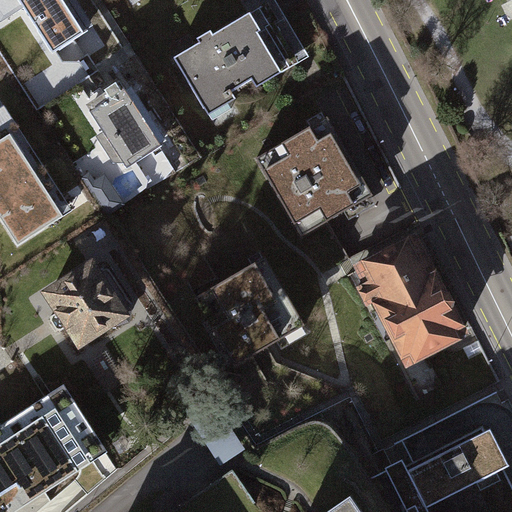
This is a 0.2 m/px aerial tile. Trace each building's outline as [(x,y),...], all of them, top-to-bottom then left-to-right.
[(84,45),(58,0),(28,0),(22,4),(20,0),(1,0),(0,1),(0,34),(18,25),(43,68),(84,45)] [(121,0),(126,8),(140,0),(121,0)] [(258,21),(282,71),(306,60),(282,10),(258,21)] [(250,22),(175,64),(208,122),(283,81),(250,22)] [(95,51),(88,59),(100,70),(118,50),(97,32),(86,43),(95,51)] [(160,160),(121,90),(88,107),(104,137),(94,143),(114,179),(91,192),(108,222),(146,201),(132,175),(160,160)] [(4,106),(0,108),(0,220),(16,246),(71,212),(4,106)] [(330,126),(258,167),(302,244),(374,203),(330,126)] [(421,240),(355,271),(404,373),(469,342),(421,240)] [(266,262),(195,303),(234,372),(306,332),(266,262)] [(98,270),(39,306),(73,362),(132,326),(98,270)] [(66,387),(0,430),(0,511),(13,511),(108,452),(66,387)] [(511,456),(493,419),(408,466),(405,458),(368,478),(390,511),(511,511),(511,486),(501,463),(511,456)] [(222,466),(247,451),(234,429),(209,444),(222,466)] [(351,511),(344,501),(327,511),(351,511)]
